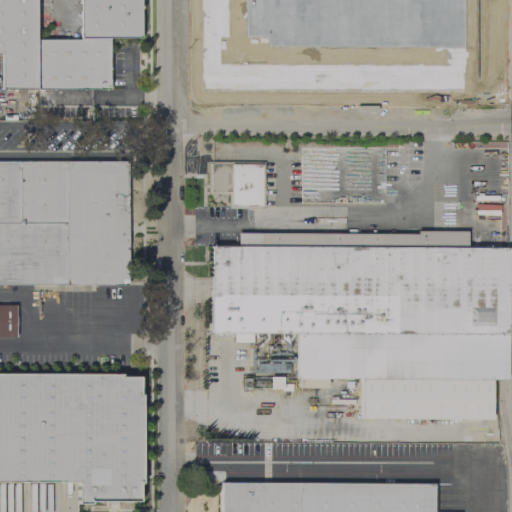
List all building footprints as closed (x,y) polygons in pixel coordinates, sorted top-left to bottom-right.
[(35,0),(35,39),(78,39),(78,0),(138,0),(138,37),(106,37),(106,89),(0,89),(0,0),(35,0)] [(198,0),(465,0),(465,92),(198,90),(198,0)] [(0,161),(124,161),(125,285),(0,285),(0,161)] [(205,162),(206,193),(226,193),(226,207),(262,208),(262,161),(205,162)] [(207,245),(207,333),(291,332),(292,378),(357,379),(358,418),(489,418),(489,380),(503,379),(504,248),(207,245)] [(14,305),(0,304),(0,336),(14,337),(14,305)] [(251,341),(250,333),(232,334),(232,342),(251,341)] [(0,373),(118,374),(118,376),(137,376),(137,394),(139,394),(139,483),(136,483),(136,501),(88,501),(88,503),(75,503),(75,482),(0,482),(0,373)] [(280,389),(281,377),(268,376),(268,388),(280,389)] [(220,483),(219,511),(432,511),(433,484),(220,483)]
